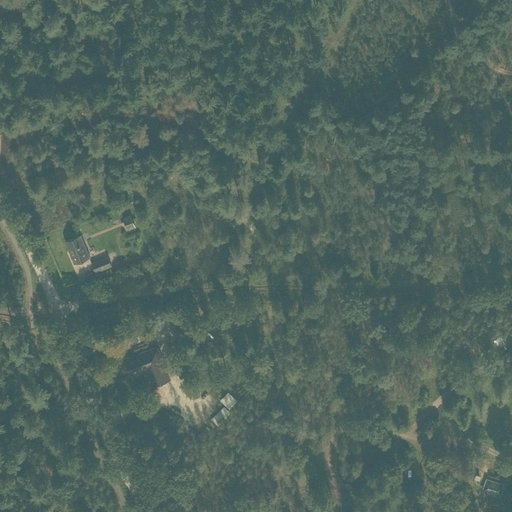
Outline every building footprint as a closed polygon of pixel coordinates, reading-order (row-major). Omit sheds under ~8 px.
[(130,215),(123,218),(128,230),(135,227),(130,215)] [(74,263),(89,257),(80,235),(65,241),(74,263)] [(108,258),(92,264),(95,271),(111,264),(108,258)] [(506,344),(511,337),(503,331),(498,338),(506,344)] [(171,378),(158,347),(137,356),(137,355),(125,360),(132,376),(146,370),(152,386),(171,378)] [(228,408),(236,400),(228,391),(220,399),(228,408)] [(237,401),(227,408),(226,406),(211,417),(218,426),(242,408),(237,401)] [(504,484),(486,479),(482,491),(500,497),(504,484)]
